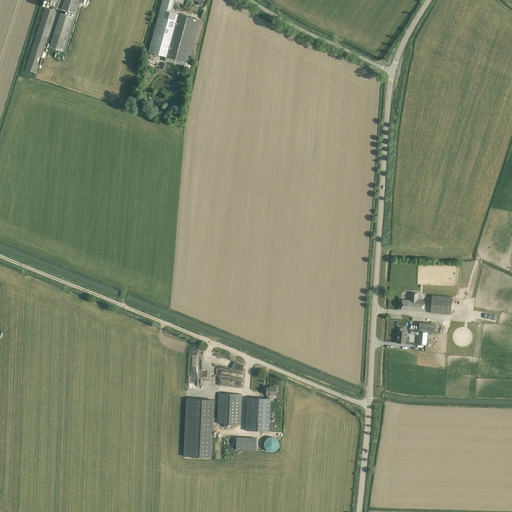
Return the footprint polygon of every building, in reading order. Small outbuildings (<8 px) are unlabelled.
[(57,0),(45,0),(46,0),(56,4),(54,10),(45,7),(25,70),(37,73),(57,11),(56,11),(59,2),(57,2),(57,0)] [(62,10),(49,48),(63,53),(79,2),(82,3),(85,4),(86,0),(64,0),(61,10),(62,10)] [(162,0),(148,52),(165,57),(164,61),(184,66),(183,68),(186,69),(188,63),(189,64),(201,20),(172,13),(175,0),(162,0)] [(418,300),(418,295),(418,293),(416,293),(411,292),(410,301),(402,300),(401,310),(406,310),(424,312),(425,301),(424,301),(418,300)] [(432,295),(430,313),(450,315),(452,297),(432,295)] [(436,332),(437,324),(421,321),(419,330),(436,332)] [(398,331),(397,343),(402,344),(404,344),(404,336),(407,336),(407,332),(403,332),(398,331)] [(418,332),(417,344),(426,345),(427,333),(418,332)] [(233,369),(240,373),(244,366),(236,362),(233,369)] [(247,403),(246,430),(264,431),(269,431),(270,399),(270,395),(276,395),(276,392),(277,392),(277,386),(272,386),(272,388),(270,388),(269,388),(267,388),(266,395),(267,395),(266,399),(247,398),(247,403)] [(241,395),(219,394),(218,424),(240,425),(241,395)] [(185,457),(211,458),(213,400),(187,399),(185,457)] [(259,451),(259,437),(238,437),(238,450),(259,451)] [(275,437),(271,437),(270,437),(268,438),(267,439),(265,441),(264,443),(264,445),(265,448),(266,450),(268,451),(270,452),(272,452),(274,452),(277,450),(279,448),(279,446),(279,444),(279,442),(278,440),(276,438),(275,437)]
